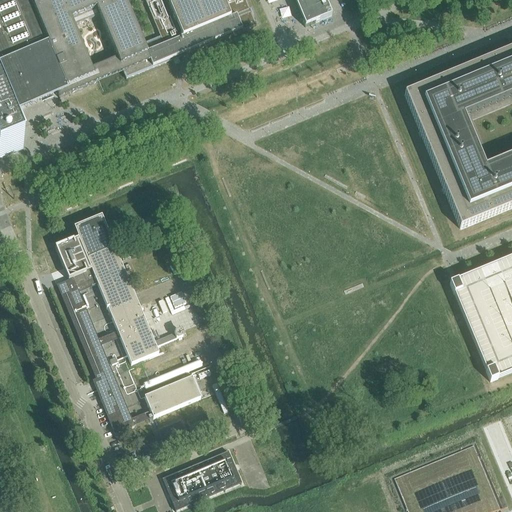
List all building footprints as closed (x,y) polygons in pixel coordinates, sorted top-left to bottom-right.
[(0,0),(0,162),(23,153),(7,113),(13,110),(17,120),(23,118),(19,108),(31,103),(31,104),(52,95),(56,93),(59,100),(63,98),(70,96),(69,94),(69,92),(67,89),(64,83),(59,70),(56,63),(52,52),(51,51),(51,49),(49,46),(48,44),(39,21),(36,14),(33,8),(32,6),(29,0),(0,0)] [(123,74),(126,81),(154,69),(186,56),(234,36),(256,27),(244,0),(144,0),(160,38),(144,45),(124,0),(52,0),(53,0),(44,4),(41,5),(33,8),(36,14),(39,21),(48,44),(49,46),(51,49),(51,51),(52,52),(56,63),(59,70),(64,83),(67,89),(69,92),(69,94),(70,96),(79,91),(89,87),(97,83),(122,73),(123,74)] [(293,0),(305,29),(332,18),(324,0),(293,0)] [(511,51),(405,96),(404,96),(460,230),(461,231),(511,209),(511,51)] [(101,219),(74,230),(78,240),(89,266),(80,270),(86,285),(95,281),(97,285),(117,334),(119,339),(131,367),(159,356),(156,350),(156,349),(183,338),(181,333),(154,344),(139,309),(134,295),(117,256),(115,250),(114,248),(111,241),(108,233),(106,230),(106,229),(102,218),(101,219)] [(73,242),(55,249),(63,270),(68,281),(68,282),(73,280),(73,281),(72,281),(57,287),(57,288),(58,288),(60,292),(61,295),(96,380),(96,381),(99,388),(100,390),(100,391),(102,394),(98,395),(98,396),(103,408),(112,430),(115,436),(126,432),(131,430),(134,428),(133,426),(152,418),(150,414),(132,422),(100,346),(119,339),(117,334),(99,342),(78,293),(97,285),(95,281),(86,285),(80,270),(89,266),(78,240),(73,242)] [(511,259),(458,282),(457,282),(451,285),(449,285),(454,297),(485,372),(490,384),(498,380),(511,374),(511,259)] [(168,390),(144,400),(150,414),(152,418),(153,420),(160,417),(180,409),(198,402),(201,401),(197,393),(194,385),(192,380),(185,383),(178,386),(170,389),(168,390)] [(217,385),(212,387),(223,415),(228,413),(217,385)] [(180,424),(158,433),(164,447),(186,438),(180,424)] [(474,447),(395,480),(407,511),(498,511),(500,511),(474,447)] [(228,453),(162,481),(174,511),(178,511),(241,485),(228,453)] [(386,511),(376,486),(314,511),(386,511)]
